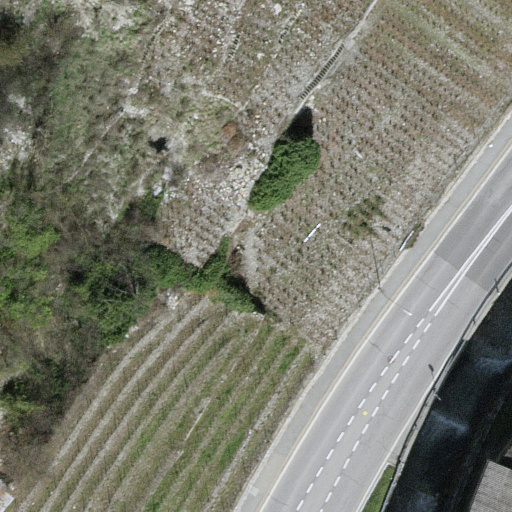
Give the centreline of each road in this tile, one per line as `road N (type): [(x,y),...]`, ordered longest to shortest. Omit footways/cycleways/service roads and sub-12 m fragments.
road 1 (tertiary): [(470,260),(399,341),(281,511)]
road 2 (tertiary): [(334,511),(470,260)]
